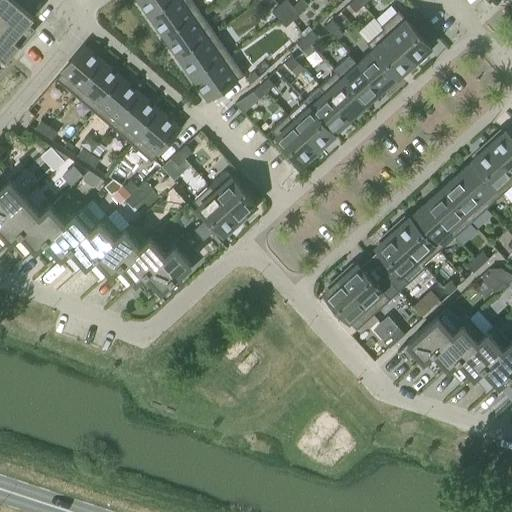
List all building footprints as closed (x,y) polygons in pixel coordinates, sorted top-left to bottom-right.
[(0,0),(0,58),(1,57),(5,61),(20,44),(14,40),(33,17),(18,4),(13,0),(0,0)] [(138,0),(151,17),(174,0),(138,0)] [(201,12),(192,0),(174,0),(151,17),(165,37),(201,12)] [(287,0),(283,0),(279,5),(286,12),(293,5),(287,0)] [(363,4),(358,0),(352,0),(349,4),(355,11),(363,4)] [(286,12),(279,5),(272,11),(278,19),(286,12)] [(300,13),(293,5),(286,12),(293,20),(300,13)] [(384,27),(416,63),(426,54),(423,52),(430,45),(398,10),(381,25),(383,28),(384,27)] [(215,32),(201,12),(165,37),(179,58),(215,32)] [(286,12),(278,19),(285,26),(293,20),(286,12)] [(331,33),(339,26),(332,19),(324,26),(331,33)] [(384,27),(383,28),(367,42),(373,49),(373,48),(397,75),(404,69),(406,72),(416,63),(384,27)] [(312,29),(304,36),(311,43),(318,36),(312,29)] [(229,53),(215,32),(179,58),(193,78),(229,53)] [(311,43),(304,36),(297,43),(303,50),(311,43)] [(75,94),(103,61),(84,44),(55,78),(75,94)] [(373,48),(373,49),(357,63),(381,90),(397,75),(373,48)] [(229,53),(193,78),(208,99),(244,74),(229,53)] [(341,77),(365,104),(381,90),(357,63),(349,54),(333,68),(335,71),(341,77)] [(284,62),(291,70),(299,62),(292,55),(284,62)] [(122,78),(103,61),(75,94),(94,111),(122,78)] [(319,86),(324,92),(325,92),(349,119),(365,104),(341,77),(335,71),(319,86)] [(267,77),(260,84),(267,91),(274,84),(267,77)] [(122,78),(94,111),(113,127),(141,94),(122,78)] [(267,91),(260,84),(252,91),(259,98),(267,91)] [(325,92),(324,92),(309,106),(333,133),(349,119),(325,92)] [(141,94),(113,127),(132,143),(160,110),(141,94)] [(303,100),(287,114),(319,150),(329,141),(327,139),(333,133),(309,106),(303,100)] [(180,127),(160,110),(132,143),(151,160),(180,127)] [(287,114),(270,129),(300,163),(307,156),(310,159),(319,150),(287,114)] [(44,134),(49,125),(40,120),(35,128),(44,134)] [(58,131),(49,125),(44,134),(52,139),(58,131)] [(511,169),(511,135),(506,129),(499,135),(496,133),(487,142),(511,169)] [(511,169),(487,142),(477,151),(479,153),(473,159),(503,192),(511,183),(511,169)] [(99,143),(91,152),(97,156),(105,148),(99,143)] [(186,143),(178,150),(185,158),(192,151),(186,143)] [(86,161),(91,152),(82,147),(77,155),(86,161)] [(185,158),(178,150),(171,157),(177,165),(185,158)] [(91,152),(86,161),(94,166),(100,158),(97,156),(91,152)] [(503,192),(473,159),(457,173),(487,207),(503,192)] [(0,186),(9,179),(0,169),(0,186)] [(226,169),(209,185),(241,221),(251,212),(249,209),(256,203),(226,169)] [(89,171),(83,181),(94,187),(100,178),(89,171)] [(441,188),(471,221),(487,207),(457,173),(441,188)] [(0,218),(24,197),(9,179),(0,186),(0,218)] [(131,193),(138,187),(132,179),(124,186),(131,193)] [(138,187),(131,193),(125,199),(133,207),(154,189),(147,180),(139,187),(138,187)] [(121,203),(125,199),(131,193),(124,186),(124,185),(113,194),(121,203)] [(241,221),(209,185),(192,200),(222,233),(229,227),(232,229),(241,221)] [(471,221),(441,188),(425,202),(455,235),(471,221)] [(0,236),(4,233),(10,240),(40,213),(39,213),(24,197),(0,218),(0,236)] [(425,202),(409,217),(439,250),(455,235),(425,202)] [(29,241),(35,248),(39,245),(65,222),(64,221),(49,204),(39,213),(40,213),(10,240),(11,241),(11,240),(19,250),(29,241)] [(54,249),(61,256),(90,230),(100,221),(99,220),(84,204),(75,213),(74,212),(64,221),(65,222),(39,245),(35,248),(36,249),(36,248),(45,258),(54,249)] [(90,230),(61,256),(61,257),(62,256),(70,266),(80,257),(86,264),(121,232),(106,215),(99,220),(100,221),(90,230)] [(400,220),(390,229),(423,264),(424,264),(439,250),(409,217),(403,222),(400,220)] [(203,221),(194,229),(204,239),(212,231),(203,221)] [(105,265),(111,272),(140,246),(140,245),(124,228),(121,232),(86,264),(87,265),(87,264),(95,274),(105,265)] [(423,264),(390,229),(380,237),(383,240),(376,246),(408,282),(426,266),(424,264),(423,264)] [(130,273),(136,280),(165,254),(165,253),(149,237),(140,245),(140,246),(111,272),(112,272),(120,282),(130,273)] [(174,285),(182,278),(178,274),(191,263),(175,245),(165,253),(165,254),(136,280),(137,281),(137,280),(150,294),(151,292),(158,286),(161,290),(170,281),(174,285)] [(482,251),(474,257),(481,264),(488,258),(482,251)] [(481,264),(474,257),(467,264),(473,271),(481,264)] [(348,266),(339,275),(373,314),(390,298),(358,263),(351,269),(348,266)] [(511,274),(504,270),(502,273),(509,282),(511,279),(511,274)] [(324,294),(319,299),(333,315),(339,310),(356,329),(373,314),(339,275),(329,284),(331,287),(324,293),(324,294)] [(450,280),(442,286),(449,294),(456,287),(450,280)] [(431,289),(413,305),(423,316),(441,300),(431,289)] [(437,315),(418,332),(417,331),(412,335),(413,336),(397,350),(407,361),(416,352),(423,359),(462,324),(462,323),(447,307),(437,315)] [(465,314),(459,319),(462,323),(463,322),(468,317),(465,314)] [(462,324),(423,359),(432,369),(442,360),(448,367),(484,335),(483,334),(468,317),(463,322),(462,323),(462,324)] [(398,326),(390,333),(397,340),(404,333),(398,326)] [(487,331),(483,334),(484,335),(448,367),(457,377),(467,368),(473,375),(509,343),(509,342),(493,326),(487,331)] [(397,340),(390,333),(383,340),(390,347),(397,340)] [(511,339),(509,342),(509,343),(473,375),(482,385),(492,376),(498,384),(511,371),(511,339)] [(511,371),(498,384),(507,393),(511,388),(511,371)]
